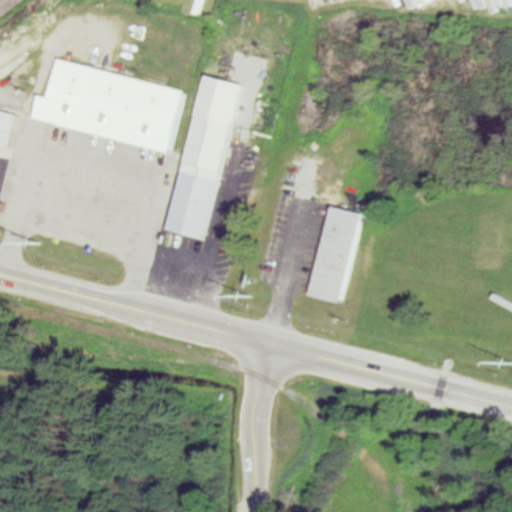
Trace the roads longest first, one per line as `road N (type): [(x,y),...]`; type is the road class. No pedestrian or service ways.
road 1 (tertiary): [(511,407),(0,273)]
road 2 (residential): [(273,346),(254,423),(257,511)]
